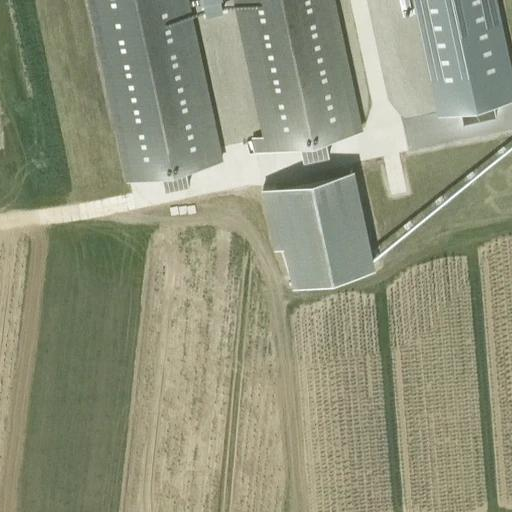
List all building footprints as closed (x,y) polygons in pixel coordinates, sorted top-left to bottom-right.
[(88,0),(128,180),(162,172),(165,187),(189,181),(186,167),(220,160),(185,0),(88,0)] [(224,10),(221,0),(203,0),(206,14),(224,10)] [(362,129),(333,0),(237,0),(267,134),(254,137),(257,151),(303,142),(306,156),(332,150),(329,136),(362,129)] [(511,75),(495,0),(414,0),(438,113),(511,97),(511,75)] [(373,265),(353,168),(263,187),(276,246),(288,243),(296,281),(373,265)]
